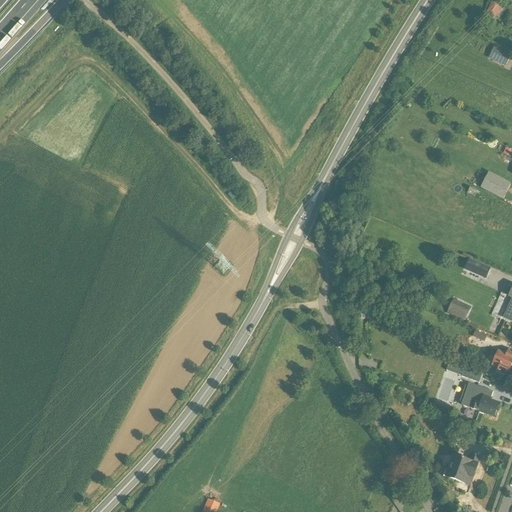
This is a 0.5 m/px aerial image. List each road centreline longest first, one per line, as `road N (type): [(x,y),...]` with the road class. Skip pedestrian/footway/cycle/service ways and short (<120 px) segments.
road 1 (unclassified): [(288,236),(265,223),(260,190),(176,88),(84,0)]
road 2 (unclassified): [(430,511),(333,331),(322,300),(328,260),(301,242)]
road 3 (tertiary): [(102,511),(172,440),(265,296)]
road 4 (tertiary): [(429,0),(321,185)]
